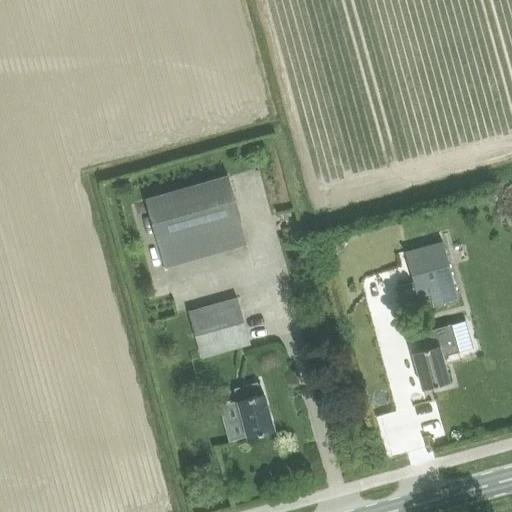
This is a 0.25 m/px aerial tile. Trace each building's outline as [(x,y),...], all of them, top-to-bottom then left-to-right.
[(164,268),(247,245),(228,175),(145,199),(164,268)] [(299,230),(293,231),(295,241),(302,239),(299,230)] [(417,298),(429,295),(454,288),(442,243),(405,253),(417,298)] [(454,288),(429,295),(433,308),(458,302),(454,288)] [(236,297),(188,311),(201,357),(250,343),(236,297)] [(419,351),(412,352),(422,389),(449,382),(442,357),(459,352),(452,324),(414,334),(419,351)] [(247,437),(273,430),(263,393),(257,382),(240,387),(243,398),(237,400),(247,437)]
